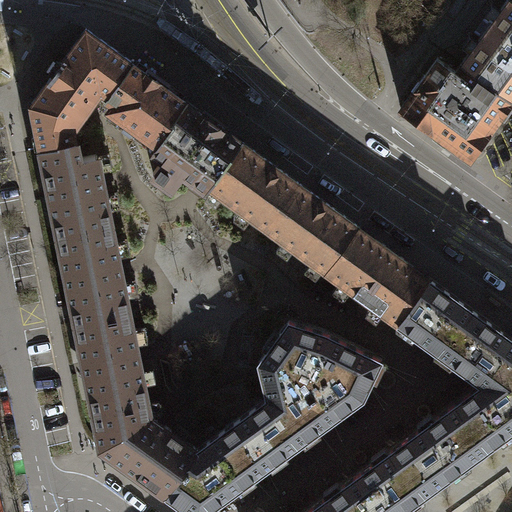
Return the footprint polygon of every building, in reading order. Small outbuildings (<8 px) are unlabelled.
[(511,0),(507,0),(462,62),(511,98),(511,0)] [(87,28),(32,103),(38,136),(41,148),(77,141),(74,128),(101,91),(108,95),(133,61),(87,28)] [(470,158),(511,101),(511,98),(462,62),(456,70),(438,57),(438,58),(401,108),(470,158)] [(161,82),(133,61),(108,95),(106,98),(112,103),(108,109),(126,122),(123,126),(130,131),(133,127),(158,145),(175,121),(172,120),(187,100),(161,82)] [(206,190),(210,184),(242,140),(215,121),(187,100),(172,120),(175,121),(158,145),(153,151),(163,159),(152,174),(173,189),(184,174),(206,190)] [(210,184),(268,226),(300,182),(242,140),(210,184)] [(55,218),(59,235),(112,224),(97,154),(80,157),(77,141),(41,148),(55,218)] [(268,226),(326,269),(358,225),(300,182),(268,226)] [(76,322),(129,311),(128,304),(126,296),(123,281),(112,224),(59,235),(73,307),(75,315),(76,322)] [(431,277),(358,225),(326,269),(399,321),(431,277)] [(461,366),(466,370),(511,336),(511,335),(508,333),(502,329),(431,277),(399,321),(456,363),(461,366)] [(91,391),(94,409),(147,399),(129,311),(76,322),(91,391)] [(268,396),(269,395),(301,440),(363,395),(381,358),(326,331),(290,319),(260,360),(268,396)] [(511,429),(511,336),(466,370),(482,382),(452,404),(485,449),(511,429)] [(165,492),(193,511),(202,511),(301,440),(269,395),(268,396),(197,447),(196,448),(165,492)] [(94,409),(101,444),(102,446),(103,447),(133,468),(165,492),(196,448),(197,447),(150,414),(147,399),(94,409)] [(397,511),(485,449),(452,404),(436,416),(431,412),(418,422),(420,427),(390,449),(385,446),(372,455),(374,461),(358,472),(387,511),(397,511)] [(387,511),(358,472),(342,484),(338,480),(324,490),(326,496),(303,511),(387,511)]
